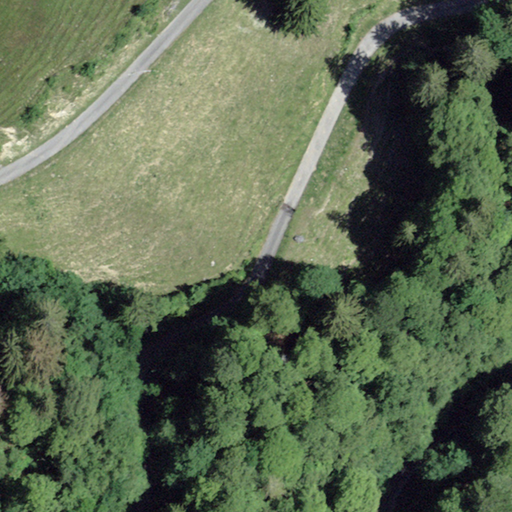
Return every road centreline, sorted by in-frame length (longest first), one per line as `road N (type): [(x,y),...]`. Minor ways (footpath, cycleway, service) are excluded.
road 1 (track): [(134,511),(151,477),(141,386),(152,354),(251,289),(374,37),(396,20),(482,0)]
road 2 (track): [(199,0),(114,93),(60,141),(0,177)]
road 3 (track): [(511,387),(420,456),(390,511)]
